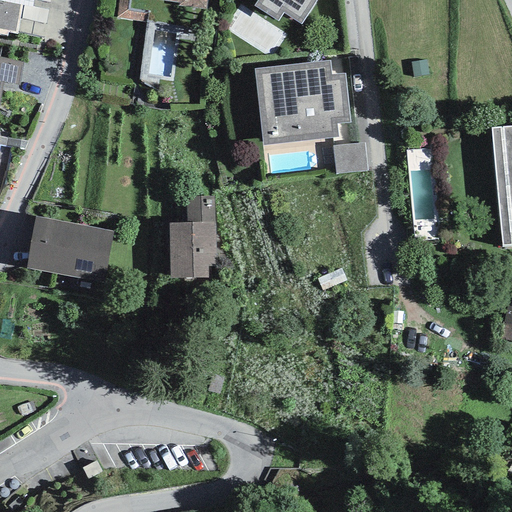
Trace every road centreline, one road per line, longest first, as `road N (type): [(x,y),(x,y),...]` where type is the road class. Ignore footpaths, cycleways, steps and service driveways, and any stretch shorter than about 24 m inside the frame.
road 1 (residential): [(106,511),(228,485),(245,471),(247,451),(235,434),(152,410),(93,415)]
road 2 (residential): [(88,0),(51,124),(0,242)]
